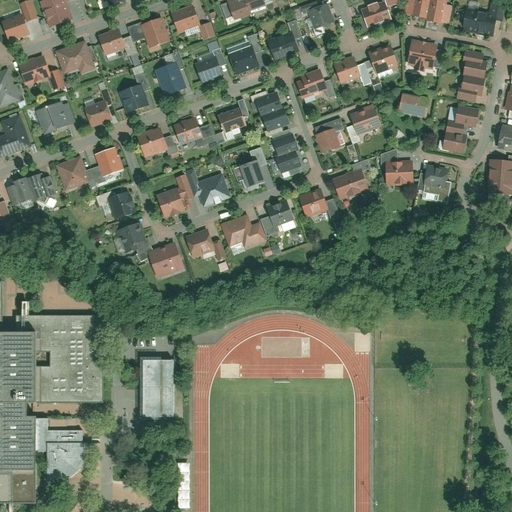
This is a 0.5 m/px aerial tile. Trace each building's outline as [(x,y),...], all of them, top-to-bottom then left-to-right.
[(24,14),(2,22),(9,42),(29,35),(25,24),(37,19),(30,0),(29,0),(20,3),(24,14)] [(50,0),(40,4),(49,29),(73,20),(66,3),(73,0),(50,0)] [(226,0),(235,21),(251,15),(249,11),(265,4),(263,0),(226,0)] [(384,0),(385,2),(362,10),(368,28),(391,20),(388,9),(402,4),(400,0),(384,0)] [(411,0),(408,15),(425,20),(430,0),(411,0)] [(444,0),(430,0),(425,20),(443,24),(449,1),(444,0)] [(303,15),(308,13),(314,30),(330,25),(323,6),(318,8),(316,3),(300,8),(303,15)] [(195,7),(172,16),(178,33),(198,26),(204,42),(215,38),(209,22),(201,25),(195,7)] [(467,9),(463,31),(491,37),(496,15),(467,9)] [(161,20),(142,27),(149,49),(169,42),(161,20)] [(119,30),(100,37),(106,55),(126,49),(119,30)] [(292,33),(268,41),(275,60),(298,51),(292,33)] [(85,42),(57,53),(65,73),(80,67),(82,74),(95,68),(85,42)] [(432,71),(437,46),(411,42),(407,67),(432,71)] [(370,53),(378,75),(397,68),(389,46),(370,53)] [(252,47),(229,56),(237,75),(260,66),(252,47)] [(215,58),(195,65),(203,85),(223,77),(219,67),(224,65),(218,48),(212,50),(215,58)] [(458,90),(457,100),(477,103),(478,95),(483,95),(487,66),(482,65),(484,54),(463,52),(462,64),(466,64),(463,90),(458,90)] [(43,57),(21,65),(29,85),(49,77),(54,91),(64,87),(57,68),(49,71),(43,57)] [(336,63),(342,83),(361,77),(355,57),(336,63)] [(177,63),(155,71),(165,98),(186,90),(177,63)] [(8,70),(0,73),(0,106),(1,108),(24,100),(17,81),(13,83),(8,70)] [(322,72),(297,82),(305,101),(330,92),(322,72)] [(141,85),(119,94),(127,115),(149,106),(141,85)] [(289,126),(276,93),(268,96),(267,90),(253,96),(268,133),(289,126)] [(404,95),(400,113),(425,118),(429,100),(404,95)] [(105,101),(85,109),(93,129),(113,121),(105,101)] [(36,112),(46,136),(65,129),(56,104),(36,112)] [(228,133),(246,125),(238,108),(220,116),(228,133)] [(381,127),(374,108),(350,116),(354,127),(347,129),(353,145),(361,143),(359,135),(381,127)] [(448,124),(444,151),(466,154),(468,139),(462,138),(464,127),(476,129),(479,111),(457,108),(455,125),(448,124)] [(6,136),(0,137),(0,158),(32,148),(21,115),(1,122),(6,136)] [(201,138),(195,119),(174,126),(180,145),(201,138)] [(511,127),(503,126),(499,151),(511,153),(511,127)] [(167,149),(160,130),(138,137),(145,157),(167,149)] [(317,136),(323,155),(339,150),(333,131),(317,136)] [(293,135),(272,143),(278,158),(275,160),(282,176),(301,169),(295,153),(300,151),(293,135)] [(353,145),(346,147),(349,155),(356,152),(353,145)] [(90,170),(96,187),(108,182),(106,177),(123,171),(114,148),(95,155),(100,166),(90,170)] [(387,186),(413,185),(413,162),(398,163),(397,152),(381,152),(381,168),(387,168),(387,186)] [(80,159),(57,167),(66,192),(87,184),(89,189),(96,187),(90,170),(85,172),(80,159)] [(257,185),(265,182),(258,161),(240,167),(244,180),(242,180),(246,192),(258,188),(257,185)] [(355,173),(335,181),(342,198),(367,190),(360,173),(370,170),(366,161),(353,166),(355,173)] [(511,163),(491,162),(490,178),(511,179),(511,163)] [(428,168),(425,186),(446,191),(449,173),(428,168)] [(185,173),(193,195),(198,193),(203,207),(231,198),(222,174),(200,182),(195,169),(185,173)] [(179,188),(158,195),(166,218),(186,211),(181,199),(193,195),(185,173),(175,176),(179,188)] [(16,185),(7,188),(13,206),(35,198),(36,202),(57,195),(51,177),(39,181),(37,174),(15,181),(16,185)] [(511,190),(511,179),(490,178),(488,194),(511,196),(511,190)] [(322,191),(299,201),(305,217),(322,211),(320,206),(327,204),(322,191)] [(108,200),(116,220),(136,212),(128,193),(108,200)] [(0,217),(2,223),(14,219),(7,200),(0,202),(0,217)] [(270,217),(259,222),(266,238),(279,231),(277,227),(294,221),(285,203),(267,209),(270,217)] [(249,214),(220,225),(229,248),(242,243),(245,251),(267,242),(266,238),(259,222),(253,224),(249,214)] [(140,223),(117,232),(125,252),(147,244),(140,223)] [(207,231),(185,238),(190,257),(214,249),(220,265),(228,261),(220,241),(212,243),(207,231)] [(173,244),(147,253),(158,278),(183,269),(173,244)] [(266,257),(280,252),(278,245),(263,250),(266,257)] [(0,500),(31,500),(31,453),(45,453),(45,481),(51,481),(56,481),(62,480),(67,479),(73,476),(77,473),(81,470),(84,464),(86,459),(87,455),(88,450),(87,443),(81,443),(81,433),(47,433),(47,418),(26,418),(26,402),(100,402),(101,318),(15,318),(15,334),(0,334),(0,500)] [(172,360),(143,360),(143,414),(172,414),(172,360)]
